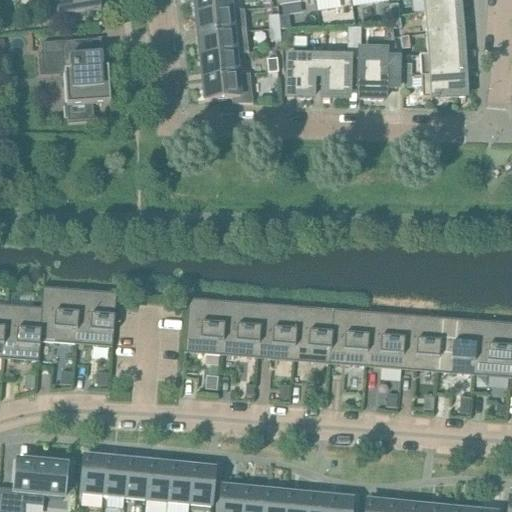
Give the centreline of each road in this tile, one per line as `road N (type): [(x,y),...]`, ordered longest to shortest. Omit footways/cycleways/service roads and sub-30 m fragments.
road 1 (residential): [(511,443),(65,411),(0,423)]
road 2 (residential): [(495,135),(170,123),(154,0)]
road 3 (residential): [(495,135),(507,0)]
